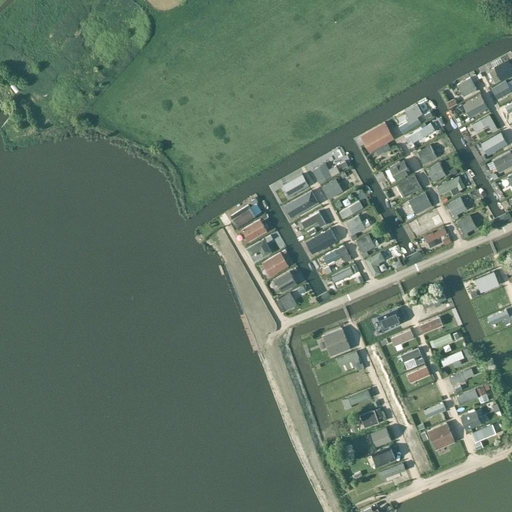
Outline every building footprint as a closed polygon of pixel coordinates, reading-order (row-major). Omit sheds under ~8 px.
[(511,67),(508,61),(489,71),(495,83),(511,73),(511,67)] [(511,91),(506,81),(491,88),(497,100),(511,91)] [(483,91),(466,98),(471,112),(490,104),(487,98),(486,99),(483,91)] [(449,95),(452,102),(458,99),(456,93),(449,95)] [(477,127),(495,117),(491,109),(473,119),(477,127)] [(403,127),(422,118),(418,111),(400,121),(403,127)] [(411,129),(415,139),(438,130),(433,119),(411,129)] [(467,139),(474,135),(465,120),(457,124),(467,139)] [(385,121),(360,136),(369,151),(394,137),(385,121)] [(502,127),(488,134),(491,141),(505,133),(502,127)] [(483,145),(490,142),(486,134),(479,138),(483,145)] [(492,141),(497,146),(501,142),(496,137),(492,141)] [(469,142),(477,157),(484,153),(476,139),(469,142)] [(424,163),(436,157),(430,145),(418,152),(424,163)] [(440,149),(442,155),(449,151),(447,145),(440,149)] [(511,154),(510,151),(493,160),(499,172),(511,164),(511,154)] [(396,179),(410,171),(404,160),(390,168),(396,179)] [(446,174),(440,163),(428,170),(433,181),(446,174)] [(339,173),(324,180),(330,191),(344,185),(339,173)] [(415,176),(397,185),(400,191),(407,188),(410,193),(421,187),(415,176)] [(317,201),(311,191),(289,203),(295,214),(317,201)] [(425,193),(410,201),(413,206),(412,206),(416,213),(428,206),(427,204),(430,202),(425,193)] [(361,196),(340,207),(343,213),(364,203),(361,196)] [(454,216),(467,209),(461,197),(448,204),(454,216)] [(475,212),(483,205),(479,202),(472,208),(475,212)] [(235,214),(239,221),(258,210),(253,203),(235,214)] [(419,215),(426,227),(443,217),(436,205),(419,215)] [(309,211),(313,222),(326,217),(322,206),(309,211)] [(464,233),(476,226),(470,215),(458,222),(464,233)] [(353,234),(365,227),(359,216),(346,223),(353,234)] [(260,219),(243,229),(249,240),(267,230),(260,219)] [(445,222),(425,231),(428,237),(448,228),(445,222)] [(338,240),(331,228),(311,238),(318,251),(338,240)] [(450,231),(443,234),(446,239),(453,236),(450,231)] [(369,234),(357,241),(363,252),(375,245),(369,234)] [(264,240),(247,249),(251,256),(260,251),(263,256),(270,251),(264,240)] [(344,245),(323,256),(327,264),(341,257),(342,259),(344,258),(346,262),(352,259),(344,245)] [(374,270),(381,268),(378,259),(386,256),(383,247),(367,252),(374,270)] [(352,261),(331,267),(335,277),(355,270),(352,261)] [(282,290),(296,282),(290,271),(276,279),(282,290)] [(279,294),(285,306),(298,299),(292,288),(279,294)] [(511,302),(494,310),(497,317),(511,310),(511,302)] [(387,323),(403,316),(399,307),(383,314),(387,323)] [(439,317),(421,325),(424,332),(442,324),(439,317)] [(511,324),(494,331),(497,338),(511,332),(511,324)] [(433,334),(435,341),(453,336),(451,328),(433,334)] [(341,329),(324,336),(332,355),(349,348),(341,329)] [(410,329),(392,337),(395,345),(413,337),(410,329)] [(443,360),(465,354),(463,345),(446,349),(446,352),(441,353),(443,360)] [(337,353),(343,367),(356,362),(358,367),(365,364),(358,346),(337,353)] [(473,363),(451,371),(454,379),(483,368),(478,357),(471,360),(473,363)] [(348,381),(355,380),(355,382),(369,379),(366,366),(346,371),(348,381)] [(426,366),(408,374),(411,381),(429,374),(426,366)] [(484,381),(458,391),(461,399),(480,392),(482,396),(488,394),(484,381)] [(353,400),(372,393),(369,384),(349,392),(353,400)] [(432,384),(413,392),(413,398),(416,401),(432,395),(432,396),(436,394),(432,384)] [(340,388),(329,393),(332,400),(343,395),(340,388)] [(345,402),(351,400),(349,392),(342,395),(345,402)] [(362,411),(366,422),(380,417),(377,411),(383,409),(381,403),(362,411)] [(476,410),(461,417),(466,428),(481,422),(476,410)] [(503,418),(466,434),(475,453),(511,436),(503,418)] [(446,423),(428,430),(436,449),(454,441),(446,423)] [(372,433),(377,445),(391,439),(386,427),(372,433)] [(378,461),(397,455),(392,441),(373,447),(378,461)] [(383,473),(407,467),(405,459),(381,465),(383,473)]
